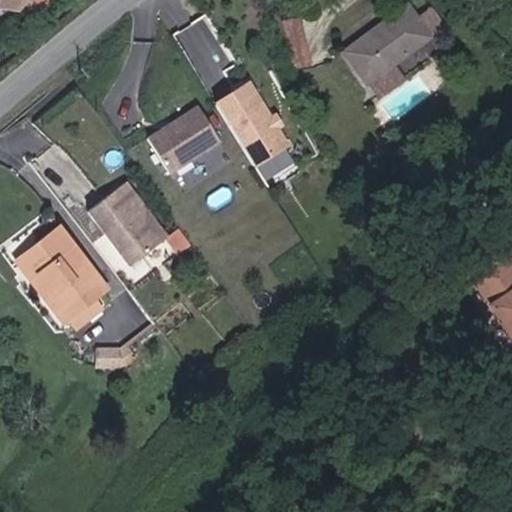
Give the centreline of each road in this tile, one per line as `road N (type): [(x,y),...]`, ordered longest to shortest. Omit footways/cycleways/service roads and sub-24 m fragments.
road 1 (unknown): [(0,146),(129,314),(125,333),(104,351)]
road 2 (tertiary): [(129,0),(0,104)]
